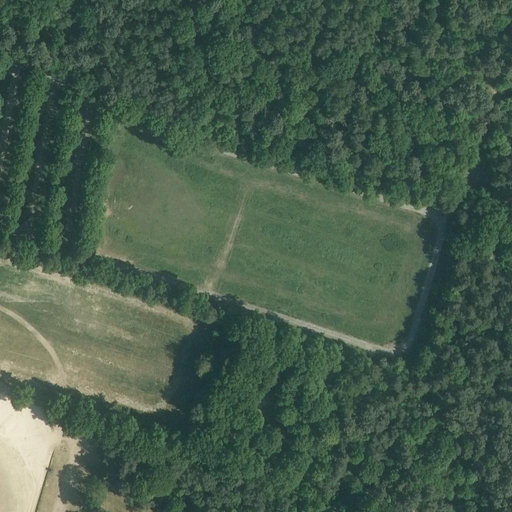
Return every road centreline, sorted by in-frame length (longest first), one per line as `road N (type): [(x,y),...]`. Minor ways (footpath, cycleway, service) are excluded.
road 1 (unclassified): [(439,224),(411,341),(393,352),(0,228)]
road 2 (unclassified): [(439,224),(424,211),(174,136),(0,43)]
road 3 (unknown): [(0,353),(46,369),(64,385),(69,483),(61,511)]
